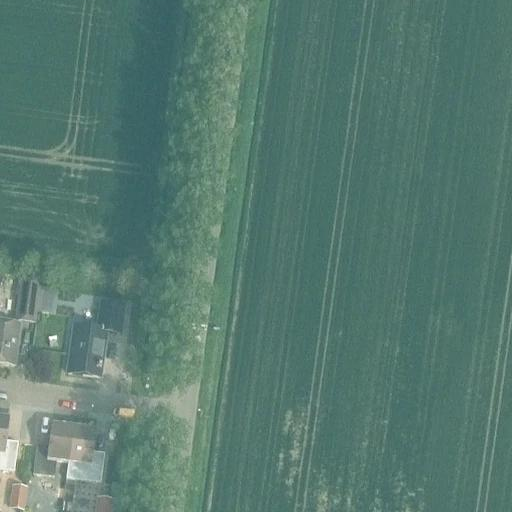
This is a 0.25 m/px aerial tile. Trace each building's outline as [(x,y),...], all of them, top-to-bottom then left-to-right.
[(15,323),(32,325),(37,285),(20,282),(15,323)] [(104,334),(118,336),(122,308),(100,305),(96,332),(73,329),(66,376),(98,380),(104,334)] [(0,367),(12,369),(18,327),(0,324),(0,367)] [(0,420),(0,472),(13,474),(17,445),(5,443),(7,422),(0,420)] [(67,465),(72,430),(50,428),(47,448),(35,447),(31,477),(53,479),(55,464),(67,465)] [(72,430),(67,465),(80,467),(77,483),(99,486),(103,456),(91,454),(94,433),(72,430)] [(9,510),(21,511),(23,511),(26,490),(12,488),(9,510)] [(94,511),(111,511),(113,501),(96,499),(94,511)]
